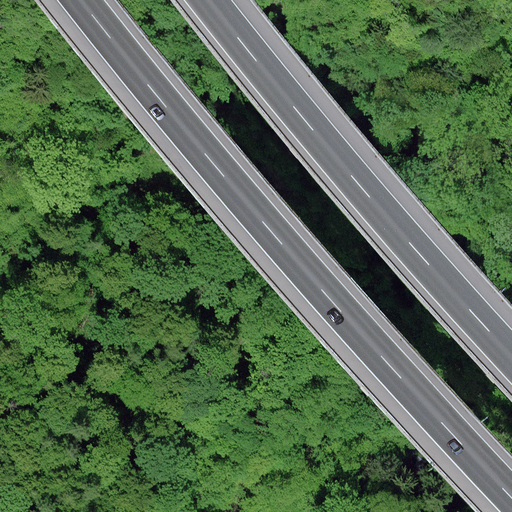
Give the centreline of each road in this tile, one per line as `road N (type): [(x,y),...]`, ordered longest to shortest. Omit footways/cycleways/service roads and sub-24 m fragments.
road 1 (motorway): [(79,0),(321,291),(511,500)]
road 2 (motorway): [(511,353),(208,0)]
